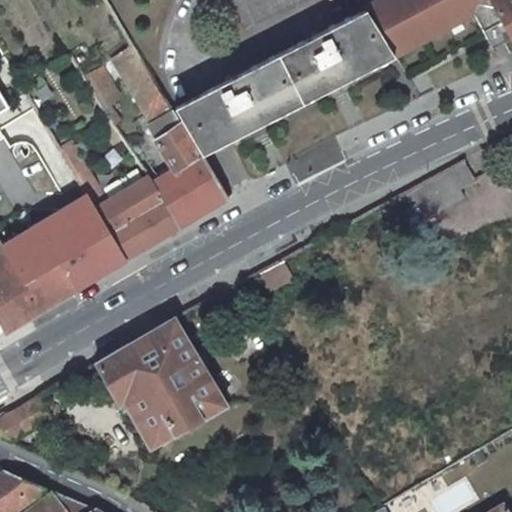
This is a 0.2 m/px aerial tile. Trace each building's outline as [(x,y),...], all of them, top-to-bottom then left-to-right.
[(240,21),(245,30),(302,0),(235,0),(231,3),(240,21)] [(511,0),(368,0),(362,3),(366,10),(394,55),(473,15),(481,31),(493,25),(503,44),(511,40),(511,42),(511,0)] [(285,110),(317,94),(315,89),(371,61),(373,66),(394,55),(366,10),(171,109),(173,112),(199,155),(227,140),(224,133),(282,105),(285,110)] [(133,46),(112,59),(141,105),(151,118),(169,107),(133,46)] [(119,91),(103,65),(84,77),(110,118),(117,113),(113,104),(119,91)] [(25,100),(0,108),(0,125),(30,116),(25,100)] [(172,171),(150,183),(177,227),(225,197),(199,155),(173,112),(150,127),(156,141),(172,171)] [(110,118),(101,124),(106,132),(115,127),(110,118)] [(135,158),(145,151),(129,127),(123,131),(128,139),(124,141),(135,158)] [(84,168),(69,143),(58,149),(73,175),(84,168)] [(150,183),(147,179),(108,201),(99,187),(85,194),(86,196),(110,234),(124,258),(177,227),(150,183)] [(86,196),(1,247),(23,284),(57,265),(72,290),(96,276),(124,258),(86,196)] [(0,325),(4,331),(72,290),(57,265),(23,284),(1,247),(0,245),(0,325)] [(264,293),(311,267),(300,248),(253,274),(264,293)] [(149,447),(225,404),(173,317),(89,365),(98,379),(102,377),(117,402),(122,401),(149,447)] [(50,417),(37,396),(34,397),(0,416),(0,436),(1,438),(8,441),(50,417)] [(507,511),(502,503),(487,511),(507,511)]
